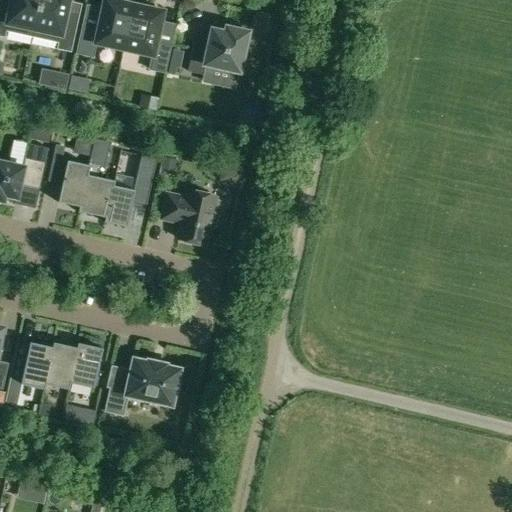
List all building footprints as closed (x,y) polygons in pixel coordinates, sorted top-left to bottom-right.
[(7,32),(33,37),(40,0),(0,0),(0,36),(6,38),(7,32)] [(40,0),(33,37),(59,43),(57,49),(72,52),(80,14),(68,11),(69,6),(68,6),(69,0),(40,0)] [(96,44),(123,50),(134,5),(130,4),(130,0),(115,0),(116,1),(112,0),(104,0),(98,28),(83,24),(76,53),(93,57),(96,44)] [(149,70),(165,74),(172,45),(157,41),(164,11),(153,9),(154,5),(139,1),(138,6),(134,5),(123,50),(152,57),(149,70)] [(195,42),(189,71),(204,75),(206,65),(240,73),(249,32),(244,31),(245,27),(232,24),(231,28),(227,28),(226,33),(212,30),(209,45),(195,42)] [(71,77),(68,91),(77,93),(80,79),(71,77)] [(158,99),(142,96),(139,107),(156,111),(158,99)] [(0,200),(4,201),(5,195),(18,198),(21,184),(40,189),(49,148),(28,143),(23,167),(0,161),(0,200)] [(52,157),(62,159),(64,146),(55,144),(52,157)] [(165,157),(162,168),(174,171),(176,160),(165,157)] [(68,160),(58,202),(81,207),(79,212),(80,212),(90,163),(89,163),(89,165),(68,160)] [(90,163),(80,212),(106,217),(105,222),(115,181),(98,177),(101,165),(90,163)] [(115,181),(105,222),(127,227),(135,191),(148,194),(151,179),(139,176),(135,190),(114,185),(115,181)] [(163,218),(182,223),(179,238),(206,244),(209,229),(212,230),(215,227),(218,217),(216,213),(213,212),(217,197),(189,191),(188,198),(168,194),(163,218)] [(43,389),(54,343),(53,343),(52,347),(29,343),(21,381),(20,384),(43,389)] [(54,343),(43,389),(44,390),(45,385),(68,390),(78,343),(77,343),(76,348),(54,343)] [(78,343),(68,390),(70,383),(93,388),(102,349),(78,343)] [(110,387),(105,411),(121,415),(126,395),(170,405),(172,395),(176,396),(179,381),(176,380),(178,370),(164,367),(164,365),(148,362),(148,363),(135,360),(133,372),(132,372),(132,373),(133,373),(129,391),(110,387)] [(21,381),(10,379),(6,397),(13,399),(16,383),(20,384),(21,381)] [(42,404),(39,417),(47,419),(50,406),(42,404)] [(93,424),(96,413),(84,410),(81,422),(93,424)] [(33,485),(30,501),(43,504),(47,488),(33,485)]
